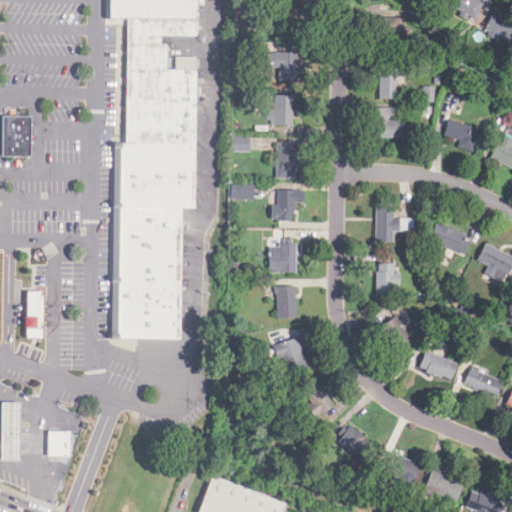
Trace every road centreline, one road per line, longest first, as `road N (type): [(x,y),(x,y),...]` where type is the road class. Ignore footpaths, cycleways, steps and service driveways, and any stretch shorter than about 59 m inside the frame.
road 1 (residential): [(339,0),(336,313),(347,351),(370,384),(402,409),(511,453)]
road 2 (residential): [(337,174),(421,176),(511,211)]
